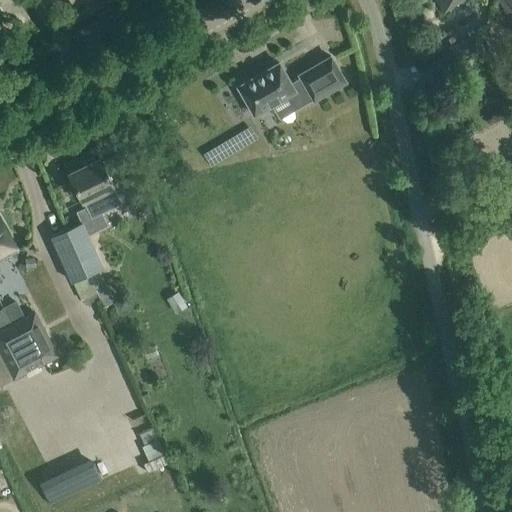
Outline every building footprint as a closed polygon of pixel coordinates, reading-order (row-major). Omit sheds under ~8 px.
[(461,0),(436,0),(444,12),(461,0)] [(441,57),(450,76),(489,57),(480,38),(441,57)] [(313,100),(345,81),(330,56),(299,74),(300,76),(290,82),(279,62),(238,86),(254,115),(288,95),(296,109),(313,99),(313,100)] [(84,167),(69,174),(78,192),(82,200),(90,216),(120,201),(112,185),(113,185),(109,177),(100,159),(96,161),(94,157),(82,163),(84,167)] [(0,260),(18,251),(0,218),(0,260)] [(81,222),(66,229),(87,274),(100,268),(102,267),(86,233),(81,222)] [(72,281),(73,280),(87,274),(66,229),(51,236),(72,281)] [(0,329),(11,324),(3,308),(0,308),(0,329)] [(35,311),(0,329),(0,350),(14,377),(26,371),(25,369),(37,363),(38,365),(57,355),(35,311)] [(49,503),(101,481),(93,462),(40,484),(49,503)]
